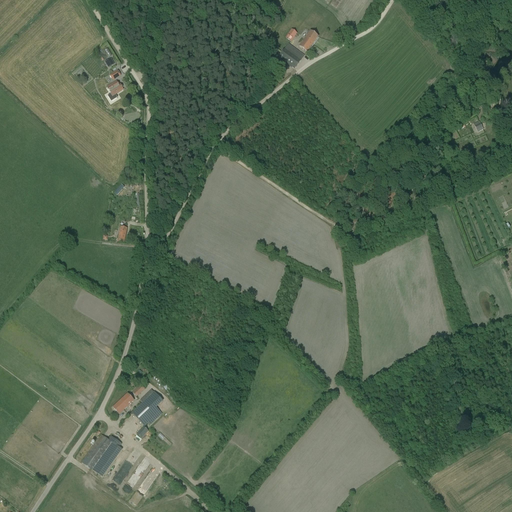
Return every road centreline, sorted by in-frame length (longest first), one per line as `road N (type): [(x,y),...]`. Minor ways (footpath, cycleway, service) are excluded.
road 1 (unclassified): [(32,511),(107,397),(136,311),(149,112),(125,62)]
road 2 (track): [(213,146),(318,217),(353,230),(511,158)]
road 3 (track): [(213,146),(273,90),(367,32),(391,0)]
road 4 (track): [(98,414),(211,511)]
road 5 (track): [(146,239),(166,237),(213,146)]
